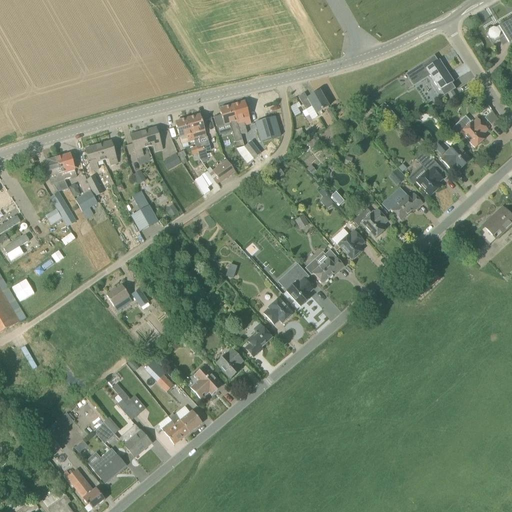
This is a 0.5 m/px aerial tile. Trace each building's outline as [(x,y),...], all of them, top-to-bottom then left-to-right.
[(511,41),(511,19),(499,27),(499,28),(498,29),(490,27),(489,30),(485,33),(492,44),(505,37),(509,43),(511,41)] [(441,62),(439,64),(436,59),(407,77),(415,90),(431,79),(441,94),(443,92),(446,98),(444,99),(445,100),(449,97),(454,94),(457,92),(453,86),(455,85),(441,62)] [(316,114),(329,107),(320,92),(308,99),(305,94),(298,97),(306,110),(312,107),(316,114)] [(453,103),(457,100),(454,94),(449,97),(453,103)] [(239,128),(241,134),(241,135),(247,133),(245,126),(251,125),(245,103),(232,106),(239,128)] [(220,110),(224,125),(226,132),(239,128),(232,106),(220,110)] [(491,125),(491,126),(498,120),(494,114),(488,120),(492,125),(491,125)] [(200,116),(188,119),(192,134),(194,141),(207,138),(200,116)] [(280,137),(275,117),(255,123),(261,143),(280,137)] [(189,143),(194,141),(192,134),(188,119),(175,123),(179,134),(180,139),(187,137),(189,143)] [(472,123),(466,128),(462,124),(458,124),(451,131),(456,137),(461,133),(475,149),(486,138),(483,135),(488,131),(477,119),(472,124),(472,123)] [(156,129),(143,133),(148,148),(155,146),(156,152),(163,151),(156,129)] [(148,148),(143,133),(130,137),(137,158),(144,156),(142,150),(148,148)] [(241,135),(241,134),(235,136),(240,155),(247,164),(254,159),(245,147),(241,135)] [(111,142),(98,146),(103,162),(110,160),(112,166),(118,165),(111,142)] [(251,142),(245,147),(254,159),(261,154),(251,142)] [(457,145),(451,150),(446,145),(444,144),(443,144),(441,144),(439,145),(438,146),(437,147),(436,149),(436,151),(436,152),(436,154),(441,160),(452,172),(457,167),(460,171),(471,160),(457,145)] [(201,145),(196,147),(198,155),(204,153),(201,145)] [(103,162),(98,146),(85,150),(92,172),(99,169),(97,164),(103,162)] [(178,154),(182,164),(187,162),(185,157),(186,157),(183,151),(178,154)] [(71,178),(77,176),(70,155),(57,159),(62,174),(69,172),(71,178)] [(181,164),(176,155),(168,159),(173,168),(181,164)] [(206,155),(199,157),(200,160),(203,164),(208,160),(206,155)] [(62,174),(57,159),(44,162),(51,185),(58,183),(56,176),(62,174)] [(235,172),(227,161),(212,171),(220,183),(235,172)] [(432,168),(428,172),(422,166),(408,179),(414,186),(417,183),(430,198),(441,187),(438,184),(443,180),(432,168)] [(388,178),(397,187),(405,179),(397,170),(388,178)] [(133,175),(138,184),(144,180),(139,171),(133,175)] [(208,172),(201,177),(209,187),(215,182),(208,172)] [(95,176),(87,181),(95,197),(103,193),(95,176)] [(74,197),(81,194),(75,184),(69,187),(74,197)] [(76,201),(78,204),(82,212),(97,204),(90,192),(76,201)] [(339,205),(345,200),(339,193),(333,198),(339,205)] [(59,194),(51,199),(60,214),(65,221),(72,217),(67,210),(68,209),(59,194)] [(406,196),(397,205),(394,201),(388,207),(401,221),(414,209),(416,211),(423,204),(414,195),(409,199),(406,196)] [(327,209),(333,204),(326,196),(320,201),(327,209)] [(158,223),(149,207),(131,216),(140,232),(158,223)] [(490,246),(496,240),(511,225),(511,219),(502,209),(483,226),(484,228),(478,233),(490,246)] [(359,228),(362,225),(375,240),(386,230),(383,227),(388,222),(377,210),(372,214),(366,219),(364,216),(360,216),(353,222),(359,228)] [(14,211),(0,220),(0,228),(3,232),(20,221),(14,211)] [(55,211),(44,218),(51,227),(62,220),(55,211)] [(301,231),(308,227),(302,217),(296,221),(301,231)] [(353,231),(349,235),(343,230),(332,240),(352,261),(363,251),(360,248),(365,243),(353,231)] [(5,235),(0,237),(0,245),(8,240),(5,235)] [(29,237),(4,251),(9,261),(35,247),(29,237)] [(62,257),(58,252),(52,257),(56,261),(62,257)] [(311,276),(313,274),(323,285),(336,272),(337,274),(344,268),(335,258),(331,262),(325,256),(318,262),(316,260),(305,269),(311,276)] [(185,262),(180,267),(185,272),(190,266),(185,262)] [(226,268),(223,276),(231,278),(233,270),(226,268)] [(432,271),(410,292),(418,300),(440,280),(432,271)] [(297,282),(286,292),(300,307),(311,297),(309,294),(313,290),(303,278),(297,282)] [(29,279),(13,288),(21,302),(37,293),(29,279)] [(106,296),(117,312),(133,302),(122,286),(106,296)] [(0,333),(20,322),(0,287),(0,333)] [(140,290),(131,295),(140,309),(149,303),(140,290)] [(282,324),(293,314),(279,299),(268,309),(263,314),(274,325),(279,321),(282,324)] [(250,344),(245,348),(253,358),(260,352),(259,350),(272,338),(262,327),(247,341),(250,344)] [(232,350),(216,364),(230,379),(241,369),(238,366),(243,362),(232,350)] [(137,365),(133,360),(127,365),(132,370),(137,365)] [(223,386),(205,366),(194,377),(198,382),(190,389),(201,401),(209,394),(212,396),(223,386)] [(164,376),(156,383),(167,393),(174,386),(164,376)] [(118,395),(123,391),(117,384),(112,389),(118,395)] [(141,413),(130,400),(123,391),(118,395),(122,401),(126,405),(136,417),(141,413)] [(136,417),(126,405),(122,401),(117,405),(131,421),(136,417)] [(172,422),(184,438),(202,424),(193,412),(181,421),(176,414),(170,419),(172,422)] [(172,422),(164,428),(161,430),(174,446),(184,438),(172,422)] [(65,434),(61,428),(57,423),(44,434),(38,438),(47,448),(55,442),(65,434)] [(104,424),(94,433),(104,445),(115,436),(104,424)] [(136,426),(119,440),(135,458),(151,444),(136,426)] [(47,448),(42,452),(49,460),(53,457),(47,448)] [(111,450),(107,454),(100,460),(95,454),(86,462),(105,484),(111,478),(110,477),(112,475),(114,476),(125,466),(116,455),(111,450)] [(77,470),(69,476),(67,478),(83,499),(88,506),(89,505),(93,510),(105,500),(96,489),(93,491),(77,470)] [(41,479),(31,486),(38,496),(48,489),(41,479)] [(70,503),(61,490),(43,503),(49,511),(71,511),(67,505),(70,503)] [(37,511),(39,511),(33,502),(17,511),(37,511)]
